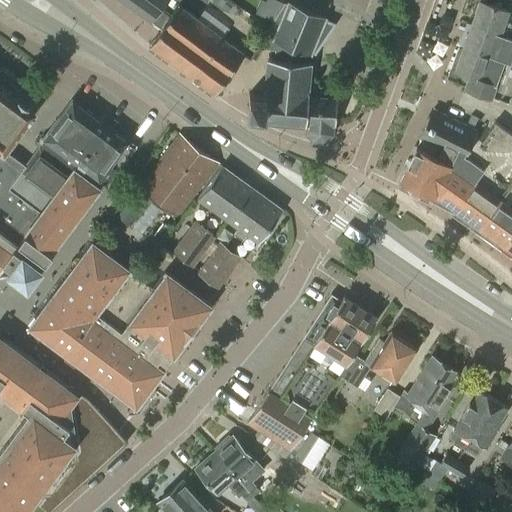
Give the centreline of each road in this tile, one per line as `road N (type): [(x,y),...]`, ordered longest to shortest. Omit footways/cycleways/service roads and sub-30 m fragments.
road 1 (unclassified): [(74,511),(190,405),(275,311),(335,205)]
road 2 (primary): [(335,205),(35,0)]
road 3 (primary): [(511,322),(335,205)]
